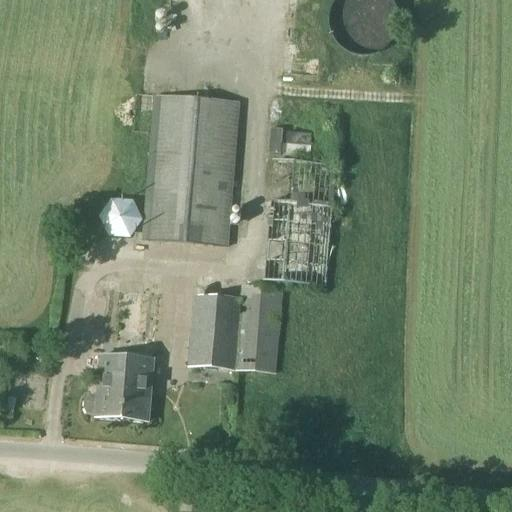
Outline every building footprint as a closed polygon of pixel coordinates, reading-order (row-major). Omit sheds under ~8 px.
[(393,18),(349,9),(339,58),(383,66),(393,18)] [(239,104),(157,97),(145,241),(229,248),(239,104)] [(286,158),(310,159),(311,135),(287,133),(286,145),(282,145),(283,130),(270,130),(269,154),(281,155),(286,155),(286,158)] [(275,162),(264,283),(283,285),(326,288),(331,229),(332,218),(336,167),(275,162)] [(133,202),(111,201),(97,220),(108,238),(129,240),(143,220),(133,202)] [(194,305),(189,367),(231,371),(241,372),(275,375),(282,297),(282,290),(241,287),(240,302),(195,298),(194,305)] [(0,361),(22,363),(24,337),(0,335),(0,361)] [(44,352),(30,352),(31,376),(45,375),(44,352)] [(85,402),(84,408),(87,414),(96,415),(96,418),(148,423),(153,361),(101,357),(97,397),(89,396),(85,402)] [(12,423),(13,414),(5,412),(4,422),(12,423)]
